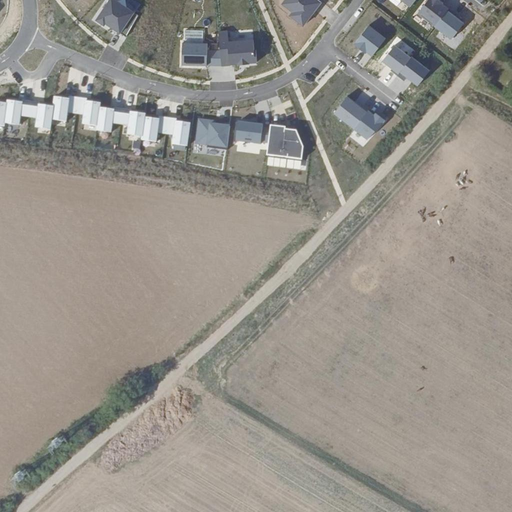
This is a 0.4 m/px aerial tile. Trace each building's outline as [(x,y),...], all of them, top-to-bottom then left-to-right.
[(106,24),(120,33),(133,13),(116,0),(109,0),(95,21),(104,27),(106,24)] [(290,18),(304,27),(321,2),(318,0),(285,0),(282,4),(292,13),(290,18)] [(454,14),(448,9),(433,27),(450,40),(463,24),(452,16),(454,14)] [(371,57),(386,39),(369,25),(354,43),(371,57)] [(182,41),(181,65),(208,66),(208,51),(209,42),(202,42),(202,31),(186,31),(185,42),(182,41)] [(218,41),(221,65),(258,63),(254,38),(218,41)] [(409,58),(393,45),(381,61),(391,69),(389,71),(396,76),(409,58)] [(208,51),(208,66),(221,65),(219,51),(208,51)] [(410,57),(409,58),(396,76),(402,81),(405,77),(416,86),(428,71),(410,57)] [(89,94),(95,79),(66,67),(60,82),(89,94)] [(488,80),(481,88),(490,94),(496,85),(488,80)] [(112,95),(114,87),(98,84),(97,92),(112,95)] [(353,102),(346,96),(333,113),(353,129),(367,110),(360,105),(359,107),(353,102)] [(54,97),(52,107),(51,121),(64,123),(65,113),(67,99),(54,97)] [(68,97),(67,99),(65,113),(75,115),(77,98),(68,97)] [(86,99),(77,98),(75,115),(84,116),(86,102),(86,99)] [(28,118),(30,102),(21,100),(21,103),(19,117),(28,118)] [(7,101),(6,104),(4,124),(18,126),(19,117),(21,103),(7,101)] [(39,103),(30,102),(28,118),(37,119),(38,105),(39,103)] [(99,103),(86,102),(84,116),(82,125),(96,127),(99,108),(99,103)] [(38,105),(37,119),(35,129),(49,131),(51,121),(52,107),(38,105)] [(112,110),(99,108),(96,127),(95,131),(109,133),(110,124),(112,110)] [(112,108),(112,110),(110,124),(119,125),(122,109),(112,108)] [(130,110),(122,109),(119,125),(128,126),(130,113),(130,110)] [(144,114),(130,113),(128,126),(127,136),(141,137),(144,118),(144,114)] [(176,113),(176,121),(190,122),(191,114),(176,113)] [(158,117),(157,119),(155,134),(165,135),(167,118),(158,117)] [(157,119),(144,118),(141,137),(141,141),(154,143),(155,134),(157,119)] [(176,119),(167,118),(165,135),(173,136),(175,122),(176,119)] [(210,122),(198,120),(195,144),(207,145),(207,148),(226,151),(229,127),(214,125),(213,128),(209,127),(210,122)] [(189,124),(175,122),(173,136),(172,145),(186,147),(189,124)] [(267,155),(300,158),(302,128),(269,126),(267,155)]
